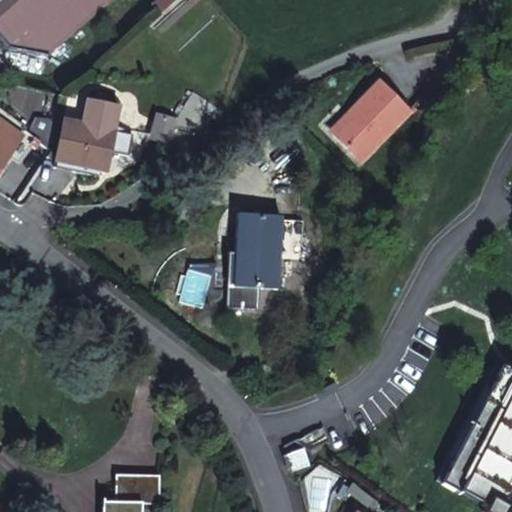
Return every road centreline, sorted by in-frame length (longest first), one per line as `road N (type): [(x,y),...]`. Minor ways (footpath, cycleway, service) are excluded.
road 1 (residential): [(2,224),(99,211),(152,187),(220,123),(293,82),(443,27),(485,0)]
road 2 (residential): [(2,224),(201,378),(250,435),(279,511)]
